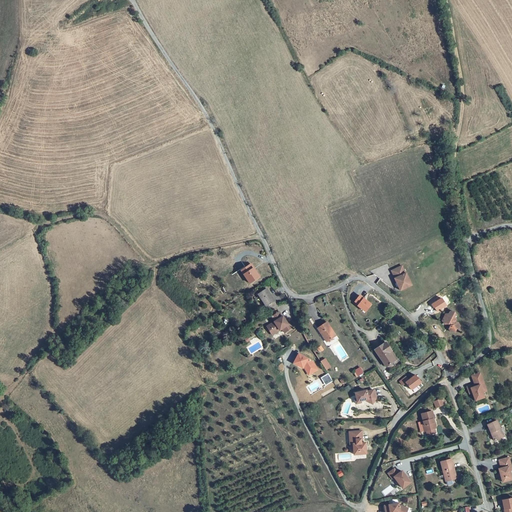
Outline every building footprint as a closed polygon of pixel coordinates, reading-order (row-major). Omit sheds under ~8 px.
[(255,263),(252,259),(243,266),(254,279),(263,272),(259,267),(257,269),(254,265),(255,263)] [(392,270),(395,277),(397,282),(399,285),(401,289),(412,284),(406,272),(402,265),(392,270)] [(270,303),(273,310),(281,306),(277,299),(278,298),(271,285),(261,291),(269,304),(270,303)] [(353,302),(365,312),(372,303),(359,294),(353,302)] [(452,324),(449,330),(451,333),(454,332),(456,329),(458,329),(460,326),(458,323),(457,324),(456,323),(456,320),(456,319),(457,315),(455,312),(450,313),(449,315),(446,315),(443,321),(445,325),(452,324)] [(282,329),(285,333),(291,329),(287,323),(283,316),(282,317),(280,313),(273,318),(275,322),(267,327),(270,332),(273,330),(275,334),(282,329)] [(326,322),(317,328),(322,336),(324,335),(329,341),(337,336),(326,322)] [(374,349),(386,365),(394,360),(393,359),(388,351),(390,349),(385,341),(374,349)] [(393,359),(396,358),(390,349),(388,351),(393,359)] [(298,352),(293,361),(302,366),(303,364),(304,365),(304,366),(306,370),(310,368),(312,371),(317,368),(312,360),(298,352)] [(353,371),(356,377),(364,372),(360,366),(353,371)] [(475,383),(476,385),(471,387),(473,391),(473,393),(486,387),(480,372),(472,375),(475,383)] [(405,383),(411,390),(422,381),(415,373),(408,378),(406,375),(398,381),(402,385),(405,383)] [(467,386),(470,392),(473,391),(471,387),(476,385),(475,383),(467,386)] [(486,387),(473,393),(476,399),(484,396),(482,392),(487,390),(486,387)] [(355,392),(357,397),(358,402),(362,401),(361,400),(366,399),(373,403),(374,401),(376,398),(374,389),(367,391),(366,390),(355,392)] [(441,398),(434,401),(436,407),(443,404),(441,398)] [(434,417),(432,410),(421,412),(424,423),(423,424),(425,430),(427,430),(428,434),(436,432),(435,427),(436,427),(435,421),(433,421),(433,417),(434,417)] [(504,436),(497,419),(487,423),(495,440),(504,436)] [(362,430),(350,431),(350,443),(354,443),(354,454),(366,453),(366,442),(363,442),(361,442),(361,438),(363,438),(362,430)] [(509,456),(499,459),(501,467),(499,468),(500,471),(510,468),(509,465),(511,464),(509,456)] [(452,458),(441,461),(446,480),(455,478),(456,476),(455,471),(454,471),(453,468),(454,468),(452,458)] [(395,468),(389,472),(393,477),(395,476),(403,487),(411,482),(403,470),(399,473),(395,468)] [(510,468),(500,471),(503,481),(511,478),(511,475),(510,469),(510,468)] [(511,511),(511,497),(503,499),(505,511),(511,511)] [(388,505),(388,511),(409,511),(411,508),(405,505),(402,506),(402,503),(388,505)]
